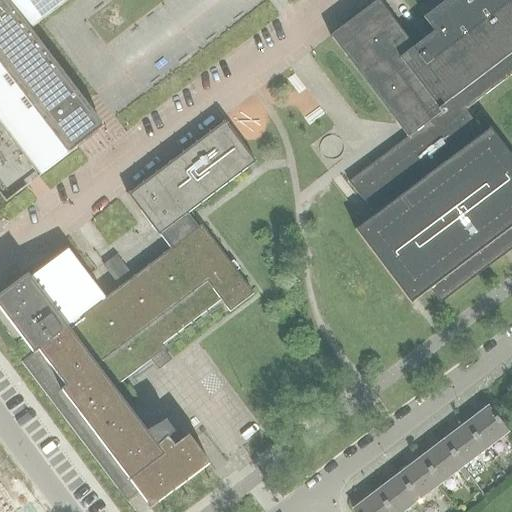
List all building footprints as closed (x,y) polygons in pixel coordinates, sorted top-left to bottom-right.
[(45,173),(104,128),(25,25),(57,0),(0,0),(0,126),(31,167),(37,162),(45,173)] [(389,251),(420,292),(511,223),(511,225),(511,171),(465,110),(511,74),(511,0),(449,0),(423,19),(434,33),(414,48),(378,0),(330,37),(407,139),(430,122),(460,162),(367,232),(385,255),(389,251)] [(257,162),(225,121),(129,194),(160,236),(162,235),(173,249),(135,278),(117,256),(106,265),(121,285),(105,297),(70,251),(33,279),(30,275),(0,298),(0,307),(34,353),(23,362),(129,504),(140,496),(150,509),(209,465),(188,436),(174,447),(168,438),(174,431),(166,420),(140,431),(110,391),(131,375),(151,360),(147,355),(221,299),(230,311),(254,294),(201,225),(191,233),(181,220),(257,162)] [(488,407),(465,424),(485,451),(508,433),(488,407)] [(463,468),(485,451),(465,424),(443,441),(463,468)] [(441,485),(463,468),(443,441),(421,458),(441,485)] [(419,501),(441,485),(421,458),(398,475),(419,501)] [(466,480),(470,477),(463,468),(459,471),(466,480)] [(391,511),(404,511),(419,501),(398,475),(376,492),(391,511)] [(355,511),(391,511),(376,492),(354,509),(355,511)]
